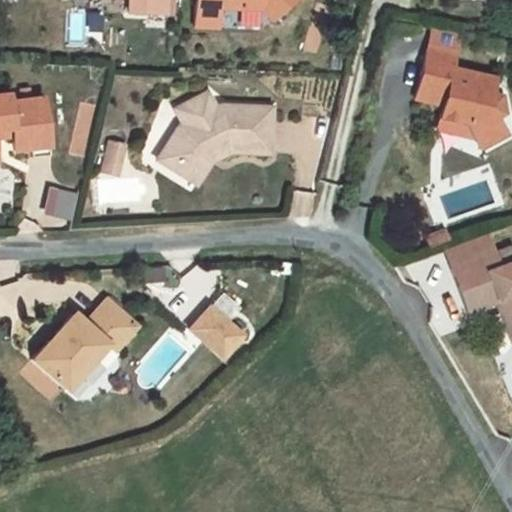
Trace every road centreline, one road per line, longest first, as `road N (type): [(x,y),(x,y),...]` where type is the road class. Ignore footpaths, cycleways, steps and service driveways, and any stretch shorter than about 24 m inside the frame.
road 1 (unclassified): [(0,254),(284,234),(331,246),(375,271),(406,314),(511,500)]
road 2 (unknown): [(331,246),(386,0)]
